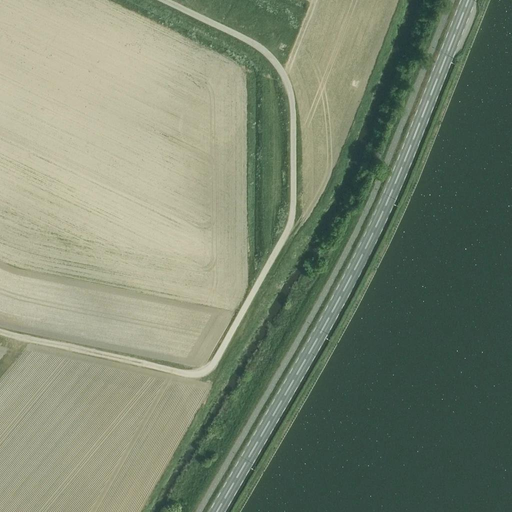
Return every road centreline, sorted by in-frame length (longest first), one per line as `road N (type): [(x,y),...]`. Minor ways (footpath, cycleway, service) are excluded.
road 1 (primary): [(217,511),(381,217),(469,0)]
road 2 (unclassified): [(141,364),(197,373),(215,360),(292,210),(289,92),(280,70),(245,37),(164,0)]
road 3 (track): [(141,364),(0,334)]
